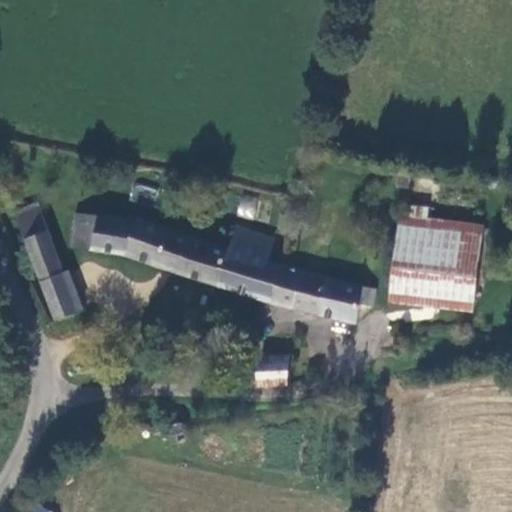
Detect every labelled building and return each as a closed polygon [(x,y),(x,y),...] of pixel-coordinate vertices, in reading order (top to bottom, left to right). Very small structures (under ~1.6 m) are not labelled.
[(80,235),(272,293),(280,295),(288,258),(276,254),(283,233),(245,220),(237,240),(143,209),(141,215),(87,200),(80,235)] [(395,295),(479,305),(486,231),(432,226),(434,211),(404,208),(395,295)] [(29,231),(61,325),(89,315),(71,262),(65,263),(52,223),(29,231)] [(383,287),(288,258),(280,295),(359,319),(364,300),(378,304),(383,287)] [(326,338),(302,334),(296,368),(320,372),(321,365),(326,338)] [(294,378),(291,351),(262,354),(265,380),(294,378)] [(194,431),(184,424),(178,424),(173,427),(170,432),(172,439),(177,444),(183,446),(190,444),(194,431)]
